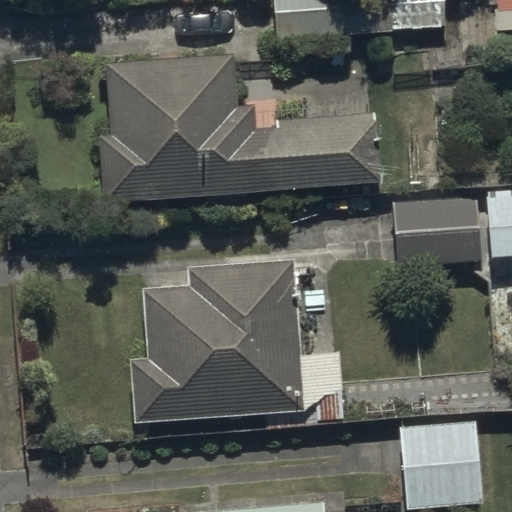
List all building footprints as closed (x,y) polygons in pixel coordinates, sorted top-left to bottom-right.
[(275,0),(277,36),(394,32),(394,27),(447,25),(445,0),(275,0)] [(110,64),(113,132),(102,133),(106,195),(384,180),(381,114),(277,120),(277,127),(259,128),(258,104),(239,105),(237,57),(110,64)] [(494,253),(511,252),(511,195),(491,196),(494,253)] [(480,200),(397,200),(397,263),(480,263),(480,200)] [(339,349),(303,351),(297,260),(193,267),(194,283),(143,286),(147,359),(132,360),(136,420),(317,408),(317,418),(343,416),(339,349)] [(481,420),(403,423),(406,506),(485,503),(481,420)] [(327,511),(327,498),(142,511),(327,511)]
